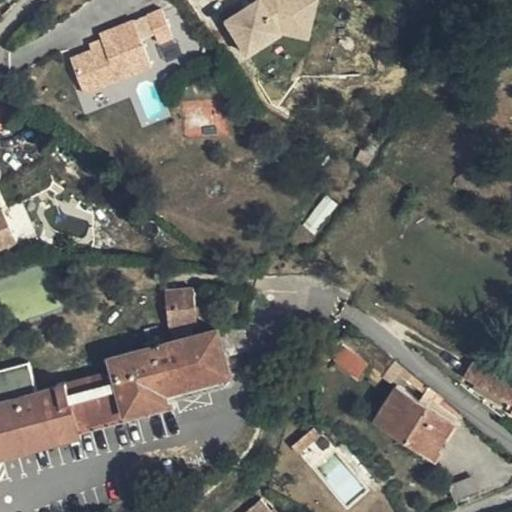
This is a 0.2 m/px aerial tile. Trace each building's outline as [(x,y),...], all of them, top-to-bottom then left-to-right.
[(257,0),(223,22),(246,58),(281,36),(310,41),(317,0),(257,0)] [(469,25),(477,15),(456,0),(441,0),(439,4),(469,25)] [(469,0),(483,8),(488,0),(469,0)] [(162,13),(148,19),(159,46),(173,40),(162,13)] [(98,53),(98,93),(153,69),(134,25),(101,39),(106,50),(98,53)] [(89,97),(98,93),(98,53),(74,62),(89,97)] [(0,127),(9,123),(0,105),(0,127)] [(0,248),(15,241),(3,209),(0,210),(0,248)] [(170,329),(197,327),(193,289),(166,292),(170,329)] [(243,326),(220,328),(227,356),(249,350),(243,326)] [(220,328),(159,345),(111,358),(114,371),(0,402),(0,449),(80,427),(169,403),(168,401),(166,392),(231,374),(227,356),(220,328)] [(340,346),(331,361),(358,377),(367,362),(340,346)] [(511,402),(511,383),(473,361),(465,376),(511,402)] [(363,373),(379,385),(385,376),(369,364),(363,373)] [(234,382),(231,374),(166,392),(168,401),(234,382)] [(410,436),(437,453),(455,424),(397,386),(375,420),(407,440),(410,436)] [(169,403),(80,427),(83,438),(173,412),(169,403)] [(299,457),(324,434),(317,426),(292,448),(299,457)] [(80,427),(0,449),(0,462),(2,462),(83,438),(80,427)] [(434,458),(437,453),(410,436),(407,440),(434,458)] [(270,511),(261,500),(247,511),(270,511)]
